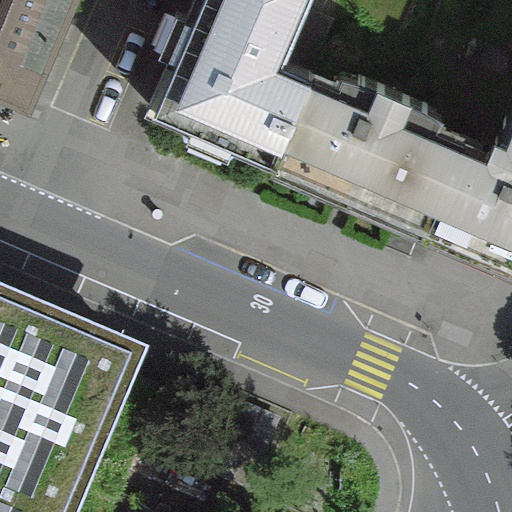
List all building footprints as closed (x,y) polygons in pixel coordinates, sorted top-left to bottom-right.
[(0,0),(0,44),(46,62),(58,32),(71,0),(0,0)] [(270,185),(308,97),(262,77),(294,0),(195,0),(179,39),(140,129),(270,185)] [(46,62),(0,44),(0,104),(25,114),(46,62)] [(511,84),(476,168),(438,257),(511,288),(511,84)] [(367,122),(308,97),(270,185),(438,257),(476,168),(402,136),(413,110),(395,102),(379,95),(367,122)] [(0,511),(63,511),(131,347),(0,293),(0,511)]
